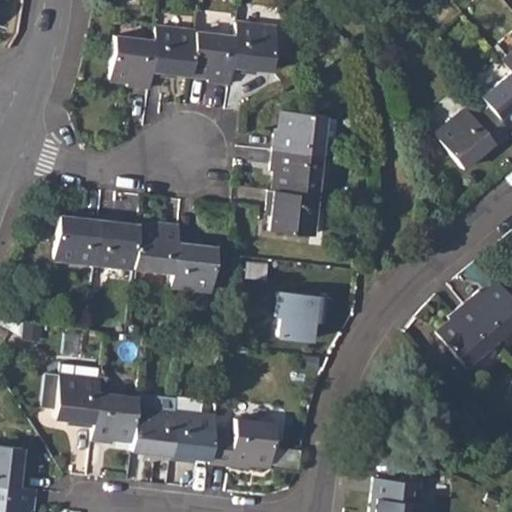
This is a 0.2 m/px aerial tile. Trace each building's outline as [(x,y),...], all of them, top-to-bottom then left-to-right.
[(233,35),(229,71),(249,72),(250,68),(270,71),(275,27),(234,22),(233,35)] [(153,37),(149,74),(169,77),(170,73),(189,74),(194,30),(154,26),(153,37)] [(194,30),(189,74),(208,77),(207,81),(228,83),(229,71),(233,35),(194,30)] [(113,32),(109,77),(129,79),(128,85),(148,87),(149,74),(153,37),(113,32)] [(511,52),(503,60),(509,67),(511,70),(511,52)] [(511,70),(509,67),(479,94),(487,104),(508,130),(511,125),(511,70)] [(508,130),(487,104),(474,116),(465,107),(434,133),(462,168),(472,159),(476,162),(511,133),(508,130)] [(273,126),(270,148),(321,153),(325,113),(317,112),(300,110),(281,108),(279,126),(273,126)] [(321,153),(270,148),(268,169),(273,169),(271,188),(316,192),(321,153)] [(271,188),(265,187),(263,207),(269,208),(266,229),(311,234),(316,192),(271,188)] [(57,213),(52,258),(92,264),(97,213),(78,211),(77,214),(57,213)] [(97,213),(92,264),(132,268),(137,221),(117,219),(117,215),(97,213)] [(137,221),(132,268),(172,272),(176,235),(177,222),(157,220),(157,223),(137,221)] [(172,272),(170,285),(210,290),(214,243),(195,241),(194,237),(176,235),(172,272)] [(479,286),(461,301),(494,341),(511,325),(511,297),(497,280),(483,291),(479,286)] [(328,293),(272,288),(268,337),(310,341),(311,320),(326,321),(328,293)] [(494,341),(461,301),(444,315),(448,320),(434,332),(463,366),(494,341)] [(71,424),(91,427),(96,390),(98,378),(58,374),(53,418),(71,421),(71,424)] [(91,427),(90,440),(111,443),(111,440),(130,442),(135,405),(136,395),(96,390),(91,427)] [(130,442),(129,450),(148,452),(148,457),(169,459),(174,410),(135,405),(130,442)] [(174,410),(169,459),(187,461),(187,457),(208,460),(212,427),(214,415),(174,410)] [(208,460),(208,464),(248,468),(250,466),(268,468),(273,420),(232,416),(230,429),(212,427),(208,460)] [(0,443),(0,484),(22,487),(25,467),(21,466),(23,446),(0,443)] [(417,511),(419,501),(414,500),(417,480),(372,475),(370,495),(367,511),(417,511)] [(0,511),(27,511),(28,508),(32,508),(35,488),(22,487),(0,484),(0,511)]
